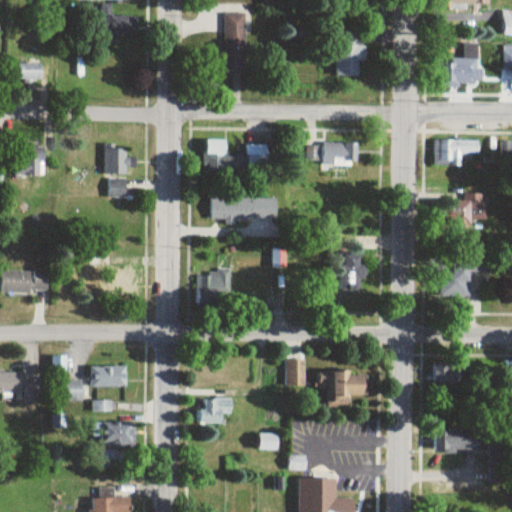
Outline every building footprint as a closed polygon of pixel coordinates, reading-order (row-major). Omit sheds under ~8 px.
[(226,73),(246,73),(246,14),(226,14),(226,73)] [(136,35),(136,15),(101,15),(101,35),(136,35)] [(335,78),(358,78),(357,31),(335,31),(335,78)] [(443,85),(477,85),(477,45),(464,45),(464,60),(443,60),(443,85)] [(502,70),(511,70),(511,48),(502,48),(502,70)] [(18,83),(40,83),(40,64),(18,64),(18,83)] [(205,171),(226,171),(226,140),(205,140),(205,171)] [(477,164),(477,141),(439,141),(439,164),(477,164)] [(43,142),(24,142),(24,165),(15,165),(15,177),(43,177),(43,142)] [(357,143),(323,143),(323,166),(357,166),(357,143)] [(128,146),(104,146),(104,175),(128,175),(128,146)] [(276,220),(276,199),(210,199),(210,220),(276,220)] [(483,201),(443,200),(442,229),(467,229),(467,221),(483,221),(483,201)] [(284,267),(283,250),(271,251),(272,268),(284,267)] [(357,291),(357,279),(363,279),(363,266),(357,266),(357,255),(341,255),(341,264),(334,264),(334,291),(357,291)] [(467,272),(485,272),(485,256),(445,256),(446,301),(467,301),(467,272)] [(106,302),(134,302),(134,268),(106,268),(106,302)] [(0,293),(47,293),(47,271),(0,271),(0,293)] [(197,273),(197,296),(230,296),(230,273),(197,273)] [(303,360),(284,360),(284,388),(303,388),(303,360)] [(433,364),(433,383),(462,383),(462,364),(433,364)] [(125,367),(89,367),(89,388),(125,388),(125,367)] [(348,408),(348,395),(365,396),(365,373),(326,372),(325,378),(317,378),(317,389),(326,389),(326,408),(348,408)] [(24,379),(24,373),(0,373),(0,393),(23,393),(23,403),(43,403),(43,379),(24,379)] [(81,380),(56,380),(56,401),(81,401),(81,380)] [(199,425),(219,425),(219,414),(230,414),(230,399),(199,399),(199,425)] [(132,425),(99,425),(99,469),(119,469),(119,450),(132,450),(132,425)] [(477,451),(477,431),(434,431),(434,451),(477,451)] [(274,450),(274,436),(257,436),(257,450),(274,450)] [(491,482),(506,481),(504,440),(489,441),(491,482)] [(334,479),(298,478),(298,511),(353,511),(354,499),(334,499),(334,479)] [(113,489),(98,489),(98,499),(90,499),(90,511),(129,511),(129,498),(113,498),(113,489)]
